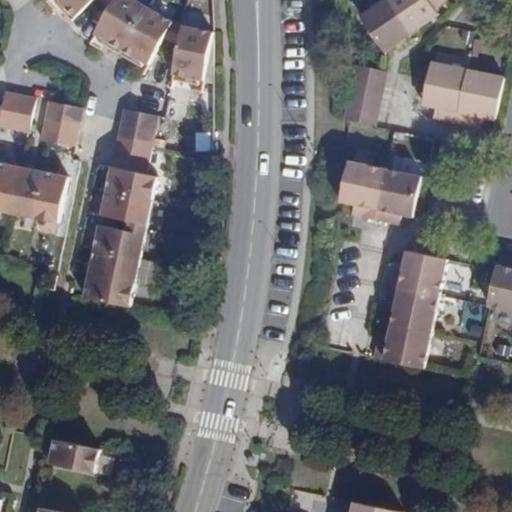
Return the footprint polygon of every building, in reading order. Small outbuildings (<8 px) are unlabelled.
[(93,0),(61,0),(75,16),(93,0)] [(122,49),(146,6),(135,0),(114,0),(110,9),(97,34),(122,49)] [(110,9),(114,0),(105,0),(103,2),(110,9)] [(409,33),(385,0),(381,0),(358,17),(381,52),(409,33)] [(438,0),(385,0),(409,33),(433,17),(431,10),(440,1),(438,0)] [(163,39),(173,22),(146,6),(122,49),(149,64),(163,39)] [(170,42),(177,25),(173,22),(163,39),(170,42)] [(170,42),(180,46),(184,27),(177,25),(170,42)] [(203,82),(214,35),(184,27),(180,46),(174,76),(203,82)] [(432,115),(454,119),(464,68),(429,61),(420,103),(433,106),(432,115)] [(384,72),(349,65),(345,79),(380,87),(384,72)] [(478,116),(491,119),(500,76),(464,68),(454,119),(476,124),(478,116)] [(345,79),(342,92),(377,100),(380,87),(345,79)] [(342,92),(338,106),(374,113),(377,100),(342,92)] [(0,127),(14,130),(20,96),(6,93),(0,120),(0,127)] [(27,133),(30,121),(34,99),(20,96),(14,130),(27,133)] [(45,116),(79,124),(82,109),(48,101),(45,116)] [(338,106),(335,118),(371,125),(374,113),(338,106)] [(119,124),(154,131),(157,116),(122,109),(119,124)] [(50,141),(75,146),(78,131),(44,124),(41,139),(50,141)] [(116,138),(151,146),(154,131),(119,124),(116,138)] [(148,160),(151,146),(116,138),(114,153),(148,160)] [(106,192),(151,201),(156,176),(145,174),(148,160),(114,153),(111,168),(106,192)] [(346,215),(370,220),(380,169),(343,161),(335,202),(347,205),(346,215)] [(0,211),(11,214),(20,168),(0,164),(0,211)] [(11,214),(34,219),(43,173),(20,168),(11,214)] [(395,215),(409,218),(418,176),(380,169),(370,220),(393,225),(395,215)] [(43,173),(34,219),(58,225),(68,179),(43,173)] [(146,224),(151,201),(106,192),(101,215),(146,224)] [(94,249),(139,259),(143,236),(99,227),(94,249)] [(156,262),(139,259),(94,249),(89,273),(133,283),(151,286),(156,262)] [(395,288),(445,299),(453,262),(412,254),(410,267),(405,266),(403,275),(398,274),(395,288)] [(494,309),(511,312),(511,260),(505,258),(502,271),(494,309)] [(83,299),(128,308),(133,283),(89,273),(83,299)] [(438,334),(445,299),(395,288),(392,303),(397,305),(395,315),(399,315),(397,325),(438,334)] [(380,360),(430,371),(438,334),(397,325),(394,340),(389,339),(388,349),(382,348),(380,360)] [(99,474),(104,450),(57,440),(53,464),(99,474)]
